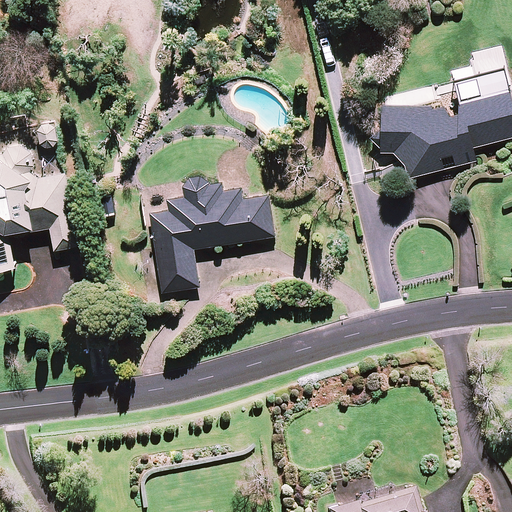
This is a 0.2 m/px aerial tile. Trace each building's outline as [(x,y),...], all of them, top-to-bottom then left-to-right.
[(439,107),(389,104),(387,153),(399,153),(412,165),(415,178),(450,169),(447,158),(459,155),(461,166),(482,161),(478,147),(511,139),(511,92),(467,103),(468,133),(451,107),(439,110),(439,107)] [(62,250),(87,246),(74,173),(39,178),(37,170),(41,165),(39,152),(29,145),(15,148),(5,162),(0,163),(0,237),(19,234),(58,228),(62,250)] [(202,248),(281,236),(275,195),(250,199),(249,188),(230,191),(229,183),(216,185),(216,183),(207,176),(197,178),(190,187),(191,197),(174,199),(176,211),(156,214),(169,293),(208,287),(202,248)] [(19,234),(0,237),(0,271),(24,267),(19,234)] [(422,511),(415,489),(357,506),(356,502),(329,510),(329,511),(422,511)]
